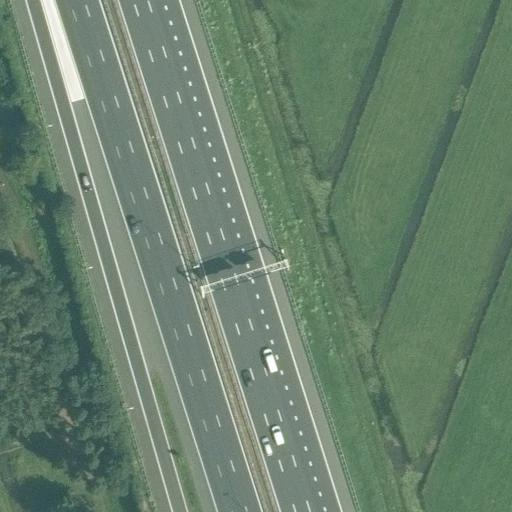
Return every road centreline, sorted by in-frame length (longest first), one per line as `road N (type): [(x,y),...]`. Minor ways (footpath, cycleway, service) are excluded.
road 1 (motorway): [(79,0),(242,511)]
road 2 (motorway): [(303,511),(141,0)]
road 3 (motorway): [(40,0),(175,511)]
